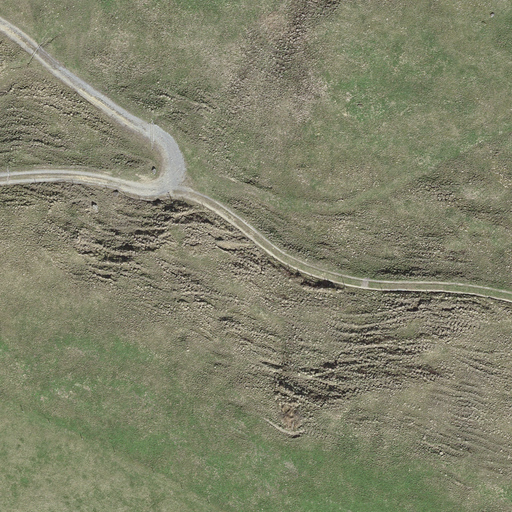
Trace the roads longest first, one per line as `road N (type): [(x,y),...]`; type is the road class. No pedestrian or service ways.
road 1 (track): [(0,28),(161,137),(179,170),(172,184),(154,188),(100,178),(0,180)]
road 2 (track): [(511,292),(309,268),(172,184)]
